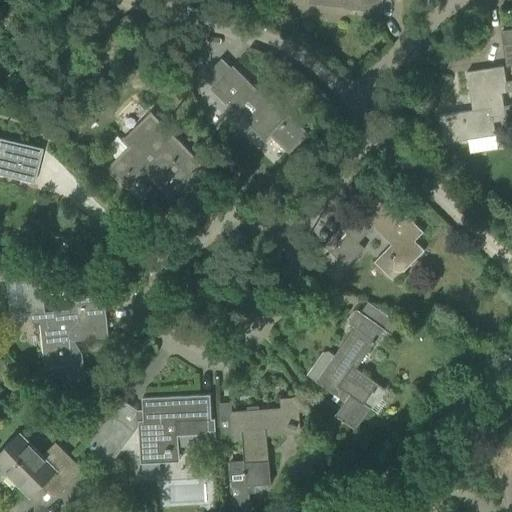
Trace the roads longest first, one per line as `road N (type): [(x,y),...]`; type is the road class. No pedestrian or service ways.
road 1 (residential): [(287,227),(294,256),(289,291),(250,341),(210,363),(176,348),(150,320),(151,283),(224,220),(255,218)]
road 2 (residential): [(348,104),(283,47),(141,0)]
road 3 (tertiary): [(343,511),(511,362)]
road 4 (residential): [(511,270),(376,134)]
road 5 (residential): [(348,104),(448,0)]
road 6 (residential): [(376,134),(287,227)]
